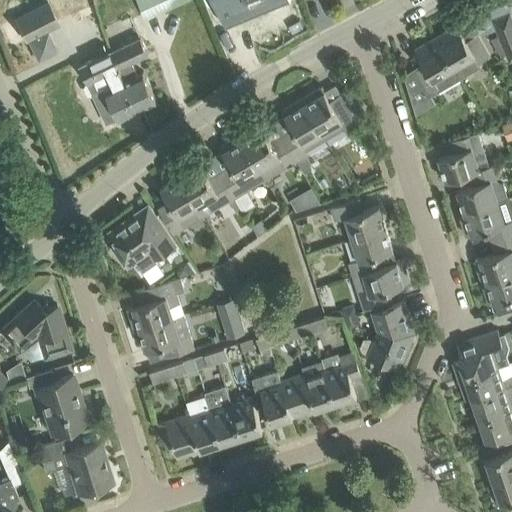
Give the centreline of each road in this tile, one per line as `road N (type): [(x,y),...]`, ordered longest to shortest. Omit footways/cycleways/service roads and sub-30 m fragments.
road 1 (residential): [(405,425),(450,310),(360,26)]
road 2 (unclassified): [(58,227),(193,121),(360,26)]
road 3 (residential): [(148,506),(58,227)]
road 4 (residential): [(148,506),(405,425)]
road 5 (unclassified): [(58,227),(0,87)]
